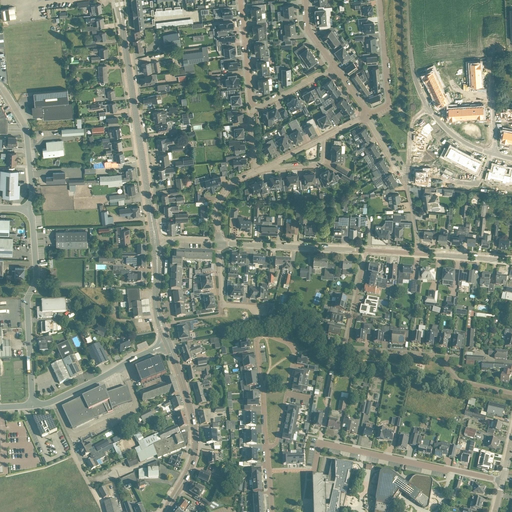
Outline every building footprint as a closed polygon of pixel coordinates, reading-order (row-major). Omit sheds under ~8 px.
[(368,14),(369,14),(373,14),(372,5),(366,5),(366,2),(353,3),(353,10),(363,9),(363,15),(365,15),(369,15),(368,14)] [(102,12),(101,4),(90,5),(90,8),(89,8),(90,16),(96,15),(96,13),(102,12)] [(264,4),(255,4),(256,8),(251,8),(251,13),(251,14),(261,13),(261,7),(264,7),(264,4)] [(220,12),(221,18),(232,17),(232,12),(231,12),(231,10),(226,10),(226,7),(213,8),(214,13),(220,12)] [(314,12),(315,17),(329,16),(329,15),(331,15),(330,10),(332,10),(332,7),(324,7),(324,9),(315,10),(315,12),(314,12)] [(10,19),(8,8),(1,9),(2,20),(10,19)] [(293,10),(283,11),(281,11),(282,20),(289,19),(289,16),(294,15),(293,10)] [(257,22),(266,21),(266,18),(262,18),(261,13),(251,14),(251,15),(252,19),(256,19),(257,22)] [(96,18),(96,16),(88,17),(89,23),(96,22),(97,27),(104,26),(103,17),(96,18)] [(324,29),(326,28),(330,27),(329,16),(315,17),(315,22),(316,22),(316,25),(321,24),(321,25),(324,25),(324,29)] [(368,23),(368,17),(359,18),(359,25),(364,25),(365,31),(374,30),(373,22),(368,23)] [(266,21),(257,22),(257,26),(252,26),(253,30),(253,32),(266,30),(267,30),(266,21)] [(233,26),(234,26),(234,23),(232,23),(232,22),(218,23),(218,27),(213,28),(213,31),(209,31),(209,34),(217,33),(226,32),(227,32),(227,28),(233,28),(233,26)] [(327,41),(335,35),(332,31),(335,29),(333,26),(330,27),(326,28),(327,31),(326,32),(326,33),(323,35),(324,36),(323,36),(325,40),(326,40),(327,41)] [(295,28),(285,29),(281,29),(282,41),(290,40),(289,34),(295,33),(295,28)] [(99,33),(99,30),(92,30),(93,35),(94,35),(95,40),(95,41),(96,41),(106,39),(107,38),(106,36),(105,36),(105,32),(99,33)] [(266,30),(253,32),(253,33),(254,37),(260,37),(260,40),(267,39),(266,30)] [(17,37),(19,37),(19,31),(7,32),(8,43),(17,42),(17,37)] [(134,51),(139,50),(142,50),(139,31),(131,32),(134,51)] [(181,46),(178,32),(163,35),(165,45),(176,43),(176,47),(181,46)] [(226,32),(217,33),(218,38),(222,37),(222,41),(234,40),(234,39),(235,38),(235,36),(234,36),(234,34),(228,35),(227,32),(226,32)] [(338,39),(335,35),(327,41),(328,42),(327,43),(330,46),(330,45),(331,46),(336,42),(338,45),(345,40),(342,36),(338,39)] [(364,39),(365,43),(367,43),(367,50),(365,50),(368,50),(369,51),(370,51),(371,50),(376,49),(375,38),(369,38),(364,39)] [(255,50),(265,48),(268,48),(267,39),(260,40),(260,43),(254,44),(255,48),(254,48),(255,50)] [(338,57),(347,51),(343,46),(346,45),(344,42),(345,40),(338,45),(340,48),(335,52),(336,53),(335,54),(338,57)] [(228,47),(227,44),(216,45),(217,50),(224,49),(225,56),(235,55),(234,53),(236,52),(235,48),(234,48),(234,46),(228,47)] [(108,56),(107,48),(95,48),(95,52),(100,52),(100,57),(108,56)] [(303,51),(301,51),(299,48),(294,51),(299,57),(300,58),(302,57),(304,60),(313,54),(312,53),(310,51),(309,51),(307,48),(303,51)] [(184,64),(204,62),(204,61),(203,51),(202,51),(183,54),(184,64)] [(350,55),(347,51),(338,57),(340,61),(341,60),(342,62),(348,58),(349,61),(354,57),(356,55),(354,52),(350,55)] [(370,56),(370,53),(363,54),(363,57),(366,57),(367,63),(377,62),(377,61),(377,57),(376,57),(376,55),(370,56)] [(313,54),(304,60),(302,61),(307,69),(304,70),(307,74),(316,70),(314,66),(313,66),(312,64),(316,61),(315,58),(315,57),(313,54)] [(267,66),(266,61),(269,61),(268,57),(263,58),(264,61),(256,62),(257,66),(256,66),(256,67),(267,66)] [(349,73),(357,67),(353,62),(356,60),(354,57),(349,61),(348,61),(350,64),(345,67),(346,68),(345,69),(348,72),(349,73)] [(237,68),(237,61),(231,62),(230,58),(220,59),(221,63),(224,63),(225,69),(228,69),(237,68)] [(160,71),(158,61),(154,62),(154,63),(150,63),(150,62),(145,63),(142,64),(142,69),(143,69),(144,73),(151,72),(155,72),(160,71)] [(283,69),(283,65),(276,65),(277,72),(282,72),(282,82),(290,82),(290,69),(283,69)] [(107,81),(106,66),(107,66),(98,66),(99,82),(100,82),(100,83),(100,84),(101,84),(102,85),(103,85),(104,84),(104,83),(105,83),(105,82),(105,81),(108,81),(107,81)] [(189,75),(194,74),(193,66),(188,67),(178,68),(178,71),(184,70),(185,70),(186,75),(189,74),(189,75)] [(267,66),(256,67),(256,69),(257,69),(257,73),(264,72),(264,76),(270,75),(269,66),(267,66)] [(425,74),(424,75),(426,79),(426,81),(437,75),(433,67),(428,70),(429,73),(425,74)] [(356,83),(361,79),(356,73),(351,76),(356,83)] [(141,85),(146,84),(154,82),(157,81),(156,74),(152,74),(152,75),(145,76),(145,78),(140,78),(141,85)] [(222,86),(223,86),(227,86),(227,88),(234,87),(234,86),(239,85),(238,77),(236,77),(236,75),(229,76),(229,78),(226,78),(226,79),(222,79),(221,79),(222,86)] [(437,75),(426,81),(427,81),(428,83),(429,85),(440,80),(438,77),(437,75)] [(364,78),(363,77),(361,79),(356,83),(360,89),(365,85),(362,82),(367,79),(366,77),(364,78)] [(318,86),(314,88),(317,93),(319,97),(323,95),(328,91),(336,85),(331,79),(323,85),(325,88),(324,89),(321,91),(318,86)] [(440,80),(429,85),(430,86),(430,88),(431,90),(440,86),(442,85),(440,80)] [(336,85),(328,91),(331,96),(332,98),(335,95),(336,95),(341,92),(336,85)] [(367,93),(369,92),(365,85),(360,89),(365,95),(367,93)] [(440,86),(431,90),(433,93),(433,94),(434,95),(442,91),(440,86)] [(108,91),(107,87),(96,88),(97,96),(104,95),(105,99),(115,97),(113,90),(108,91)] [(505,93),(501,93),(501,103),(511,103),(511,88),(505,88),(505,93)] [(35,106),(68,102),(67,89),(34,92),(35,105),(35,106)] [(235,95),(234,89),(225,90),(226,98),(230,97),(230,100),(231,100),(232,104),(236,104),(236,105),(242,104),(241,99),(240,99),(240,94),(235,95)] [(304,94),(303,94),(305,99),(307,102),(313,99),(316,104),(321,102),(319,97),(317,93),(313,95),(311,90),(306,92),(303,93),(304,94)] [(442,91),(434,95),(435,98),(435,99),(436,100),(445,96),(445,95),(444,94),(442,91)] [(162,98),(161,94),(148,96),(148,97),(143,98),(144,101),(143,102),(144,103),(144,104),(153,103),(153,104),(158,103),(157,99),(162,98)] [(445,96),(436,100),(436,101),(438,105),(440,104),(449,100),(447,94),(445,95),(445,96)] [(372,104),(376,102),(373,95),(367,98),(371,103),(372,104)] [(291,110),(301,105),(297,97),(287,102),(287,103),(287,104),(288,105),(288,106),(289,106),(289,107),(291,110)] [(328,98),(322,102),(323,104),(324,107),(331,102),(328,98)] [(345,100),(343,98),(335,104),(337,107),(338,106),(341,110),(339,111),(349,104),(346,100),(345,100)] [(43,115),(43,119),(73,117),(72,102),(68,102),(35,106),(35,105),(32,106),(33,116),(43,115)] [(109,112),(112,111),(117,110),(115,102),(102,104),(102,103),(88,105),(89,110),(91,109),(92,110),(100,109),(100,108),(106,107),(106,112),(109,111),(109,112)] [(327,111),(334,106),(331,102),(324,107),(327,111)] [(319,106),(324,115),(317,118),(320,124),(319,124),(321,129),(327,126),(327,125),(331,123),(329,119),(332,118),(331,117),(327,111),(324,107),(323,104),(319,106)] [(354,112),(353,111),(354,110),(349,104),(339,111),(341,113),(342,111),(346,116),(351,113),(351,114),(354,112)] [(3,110),(4,110),(2,106),(1,107),(0,106),(0,132),(7,133),(8,117),(6,117),(6,115),(7,115),(5,112),(4,112),(3,110)] [(263,119),(263,120),(263,121),(263,122),(264,122),(264,123),(269,123),(273,123),(273,122),(272,120),(278,117),(280,118),(282,118),(283,119),(284,118),(289,116),(287,113),(285,109),(279,112),(280,112),(279,113),(276,108),(268,112),(268,111),(263,114),(264,114),(264,118),(263,119)] [(503,111),(500,112),(501,118),(502,118),(508,118),(508,121),(511,120),(511,108),(503,108),(503,111)] [(232,110),(227,111),(227,116),(228,116),(232,116),(233,122),(233,125),(237,124),(239,124),(239,121),(242,121),(242,116),(243,116),(243,113),(237,113),(237,110),(232,110)] [(165,112),(164,111),(153,112),(155,121),(162,120),(162,122),(166,121),(166,119),(167,117),(166,112),(165,112)] [(336,123),(339,120),(335,114),(331,117),(332,118),(336,123)] [(316,132),(313,127),(316,125),(312,118),(307,121),(306,123),(307,126),(304,127),(306,132),(307,131),(309,135),(310,134),(311,135),(314,133),(313,133),(316,132)] [(170,123),(169,121),(166,121),(162,122),(163,124),(155,125),(156,131),(161,131),(161,132),(168,131),(168,129),(170,128),(171,127),(171,124),(170,123)] [(299,140),(302,138),(299,131),(302,129),(298,123),(293,125),(295,129),(293,130),(293,132),(290,133),(295,142),(296,142),(297,142),(299,141),(299,140)] [(420,132),(427,137),(431,131),(433,129),(428,123),(423,127),(423,128),(420,132)] [(229,125),(223,125),(223,129),(226,129),(226,131),(230,130),(233,130),(233,137),(235,137),(239,136),(244,136),(243,127),(238,127),(237,124),(233,125),(232,125),(229,125)] [(286,132),(283,125),(277,128),(279,132),(281,130),(283,134),(286,132)] [(121,136),(119,127),(107,129),(107,133),(109,132),(110,138),(114,137),(121,136)] [(351,131),(352,132),(354,136),(355,136),(354,137),(356,141),(368,133),(367,130),(366,131),(365,128),(362,130),(360,127),(358,128),(357,127),(355,128),(351,131)] [(503,138),(502,140),(507,141),(508,141),(510,131),(511,130),(504,129),(503,138)] [(417,135),(416,144),(417,144),(419,144),(419,149),(424,149),(424,147),(425,140),(427,137),(420,132),(419,132),(418,132),(418,135),(417,135)] [(369,142),(368,140),(371,138),(369,136),(370,135),(368,133),(356,141),(357,143),(360,142),(361,145),(362,147),(364,145),(365,145),(369,142)] [(284,150),(287,148),(286,147),(289,145),(284,136),(277,140),(282,149),(283,148),(284,150)] [(15,145),(16,137),(8,137),(8,143),(7,143),(7,142),(6,142),(6,147),(13,148),(13,145),(15,145)] [(158,149),(163,149),(166,148),(166,143),(172,142),(172,137),(157,139),(158,149)] [(271,154),(275,152),(273,148),(276,147),(272,139),(267,142),(268,142),(267,143),(266,145),(266,146),(264,147),(265,150),(264,150),(264,151),(265,153),(266,154),(267,154),(268,156),(269,156),(270,156),(271,155),(271,154)] [(47,148),(43,149),(43,157),(48,157),(60,155),(64,155),(62,140),(51,141),(46,142),(47,148)] [(110,141),(102,142),(103,148),(110,146),(111,149),(115,149),(117,149),(122,148),(121,140),(110,142),(110,141)] [(179,141),(179,144),(179,145),(171,146),(172,150),(189,148),(189,144),(186,144),(186,140),(179,141)] [(240,144),(239,140),(229,141),(230,147),(233,147),(233,148),(235,148),(235,152),(240,152),(240,151),(245,150),(244,143),(240,144)] [(341,145),(341,140),(337,140),(337,145),(332,145),(331,149),(330,151),(331,152),(331,153),(341,153),(341,145)] [(370,152),(377,148),(374,143),(367,147),(370,152)] [(445,150),(442,155),(446,157),(451,160),(451,159),(456,149),(455,148),(451,146),(450,147),(448,151),(445,150)] [(371,162),(376,158),(375,156),(380,153),(377,148),(370,152),(367,154),(371,162)] [(456,149),(451,159),(456,161),(457,160),(461,151),(458,150),(457,149),(456,149),(457,149),(456,149)] [(461,151),(457,160),(461,162),(466,154),(464,153),(463,153),(462,152),(461,151)] [(112,154),(109,155),(109,157),(112,157),(113,162),(124,160),(123,152),(118,153),(112,154)] [(17,161),(17,157),(16,157),(16,153),(8,153),(7,164),(16,165),(16,161),(17,161)] [(346,156),(346,153),(341,153),(331,153),(331,161),(336,161),(341,161),(341,155),(343,155),(343,156),(346,156)] [(169,164),(168,154),(159,155),(160,161),(161,161),(161,165),(169,164)] [(461,162),(460,164),(465,167),(471,156),(469,156),(468,155),(466,154),(461,162)] [(234,155),(226,156),(226,160),(233,159),(233,162),(234,167),(235,167),(235,168),(237,168),(237,169),(240,169),(240,168),(241,168),(241,166),(246,166),(245,158),(240,158),(235,159),(234,155)] [(471,156),(465,167),(470,169),(470,170),(475,159),(474,158),(473,158),(471,156)] [(376,158),(371,162),(370,162),(372,167),(371,167),(373,170),(378,168),(386,163),(385,160),(384,160),(383,158),(380,160),(378,157),(376,158)] [(475,159),(470,170),(478,174),(481,168),(478,167),(480,163),(481,161),(476,159),(475,159)] [(384,175),(382,172),(389,168),(387,166),(388,165),(386,163),(378,168),(372,171),(374,174),(375,173),(376,175),(371,178),(373,181),(378,178),(384,175)] [(489,170),(487,178),(491,179),(491,177),(497,179),(500,166),(494,164),(492,171),(489,170)] [(345,175),(348,171),(341,167),(337,165),(334,168),(342,173),(345,175)] [(500,166),(497,179),(502,180),(502,182),(506,183),(506,181),(507,175),(504,174),(506,167),(500,166)] [(159,178),(164,177),(170,177),(170,175),(170,173),(176,172),(175,167),(158,169),(159,178)] [(416,175),(428,176),(428,170),(430,170),(431,167),(423,167),(422,170),(418,170),(416,169),(416,175)] [(109,176),(99,176),(100,180),(100,184),(108,184),(109,184),(113,184),(122,182),(122,183),(126,183),(126,181),(129,181),(129,178),(136,177),(135,172),(135,168),(130,169),(128,169),(128,171),(126,171),(126,174),(121,175),(121,174),(109,176)] [(330,172),(328,169),(324,171),(330,183),(336,179),(337,180),(337,179),(340,178),(337,174),(335,175),(333,171),(330,172)] [(19,198),(20,185),(18,184),(18,171),(0,170),(0,174),(0,179),(0,181),(4,181),(4,189),(11,189),(11,192),(13,192),(13,193),(10,193),(9,197),(19,198)] [(330,183),(324,171),(320,173),(322,177),(320,177),(322,180),(319,181),(320,188),(326,185),(326,186),(328,186),(329,185),(329,184),(329,183),(330,183)] [(46,183),(65,183),(65,172),(53,173),(53,177),(46,177),(46,183)] [(308,184),(310,184),(309,174),(308,174),(307,173),(306,173),(305,173),(305,174),(303,174),(304,180),(301,180),(302,189),(302,191),(304,191),(304,188),(307,188),(308,184)] [(313,173),(312,173),(311,173),(310,173),(310,174),(309,174),(310,184),(312,183),(313,187),(319,187),(318,179),(315,179),(314,173),(313,173)] [(348,182),(350,178),(345,175),(342,173),(343,173),(340,177),(348,182)] [(395,178),(392,173),(385,177),(384,175),(378,178),(373,181),(375,185),(381,181),(384,185),(396,177),(395,178)] [(291,175),(291,174),(288,175),(288,176),(287,176),(287,183),(284,183),(285,190),(288,190),(288,189),(290,188),(290,185),(293,185),(292,175),(291,175)] [(296,175),(296,174),(293,174),(293,175),(292,175),(293,185),(296,185),(296,188),(298,188),(298,189),(302,189),(301,180),(301,181),(298,182),(297,175),(296,175)] [(211,178),(215,190),(215,189),(217,189),(219,185),(218,182),(221,181),(220,175),(211,178)] [(415,175),(415,181),(417,182),(422,182),(422,185),(431,186),(431,182),(427,182),(428,176),(416,175),(415,175)] [(279,176),(276,177),(275,177),(276,186),(281,185),(281,191),(285,190),(284,183),(281,183),(281,176),(279,176)] [(185,181),(184,177),(176,178),(177,188),(192,186),(191,180),(185,181)] [(398,186),(397,184),(398,183),(396,180),(397,179),(396,177),(384,185),(383,185),(384,188),(386,187),(388,187),(389,188),(392,187),(394,186),(394,187),(398,186)] [(211,192),(215,190),(211,178),(205,179),(205,180),(202,181),(204,188),(207,187),(208,191),(210,190),(211,192)] [(258,181),(257,181),(260,190),(261,192),(264,191),(265,192),(267,193),(270,192),(268,187),(268,186),(265,186),(264,184),(262,179),(261,180),(261,179),(257,180),(258,181)] [(13,193),(13,192),(11,192),(11,189),(4,189),(4,181),(0,181),(0,188),(3,189),(2,197),(9,197),(10,193),(13,193)] [(251,189),(249,189),(250,193),(252,193),(256,191),(260,190),(257,181),(254,183),(253,182),(250,183),(250,184),(249,185),(250,187),(251,189)] [(127,185),(127,184),(123,184),(124,194),(109,196),(110,202),(118,201),(118,200),(125,199),(124,195),(128,195),(129,193),(135,192),(134,184),(127,185)] [(481,216),(481,221),(480,234),(484,235),(486,214),(488,194),(484,193),(483,201),(483,204),(482,204),(481,216)] [(397,208),(396,202),(399,201),(400,200),(400,198),(399,198),(398,194),(388,195),(389,203),(391,202),(392,208),(397,208)] [(431,196),(430,194),(423,195),(424,208),(425,208),(426,212),(429,211),(428,207),(432,207),(439,206),(438,203),(439,202),(438,195),(431,196)] [(177,204),(184,204),(184,201),(184,196),(176,197),(177,204)] [(165,215),(170,215),(172,214),(172,211),(178,211),(178,209),(178,205),(164,206),(165,215)] [(140,216),(139,207),(119,209),(119,216),(132,214),(132,217),(140,216)] [(108,216),(107,211),(101,211),(103,223),(103,226),(111,225),(111,222),(113,222),(113,216),(108,216)] [(436,217),(436,214),(430,213),(429,217),(426,216),(425,220),(435,221),(435,222),(437,223),(438,217),(436,217)] [(404,226),(404,222),(400,222),(401,215),(393,215),(393,222),(398,222),(398,226),(395,226),(394,238),(402,239),(403,226),(404,226)] [(251,231),(251,226),(251,220),(243,220),(243,217),(238,217),(238,222),(239,222),(239,228),(245,229),(245,230),(251,231)] [(334,236),(342,236),(342,235),(342,229),(348,229),(348,224),(348,221),(348,217),(342,217),(342,223),(339,223),(339,225),(334,225),(334,226),(334,229),(334,231),(334,236)] [(350,232),(349,237),(356,237),(361,237),(361,232),(356,231),(356,229),(358,227),(358,225),(360,225),(365,226),(366,220),(367,220),(367,217),(350,217),(350,225),(350,232)] [(0,234),(9,235),(10,220),(0,219),(0,234)] [(298,231),(298,226),(298,222),(291,222),(291,219),(286,219),(286,222),(286,234),(291,234),(292,230),(298,231)] [(388,220),(388,224),(385,223),(385,227),(382,227),(382,226),(376,226),(375,229),(375,238),(380,238),(383,238),(388,238),(388,229),(392,230),(393,220),(388,220)] [(167,233),(176,233),(181,233),(181,227),(180,224),(180,221),(167,222),(167,233)] [(266,221),(262,221),(262,226),(261,226),(261,233),(269,233),(269,225),(269,221),(266,221)] [(277,226),(277,224),(271,224),(272,221),(269,221),(269,233),(277,234),(277,226)] [(315,226),(315,224),(311,224),(311,226),(304,226),(304,235),(315,235),(315,229),(315,226)] [(113,247),(119,247),(118,242),(129,242),(128,234),(129,234),(129,229),(120,230),(120,231),(116,231),(117,243),(113,243),(113,247)] [(465,234),(465,232),(466,230),(460,229),(460,232),(457,232),(457,236),(453,236),(452,242),(460,243),(461,239),(464,240),(465,234)] [(447,242),(448,231),(443,230),(443,234),(439,234),(439,241),(447,242)] [(87,242),(87,231),(56,232),(56,248),(93,247),(93,242),(87,242)] [(437,235),(437,231),(433,231),(433,232),(425,231),(424,240),(432,240),(432,234),(437,235)] [(468,237),(467,244),(475,244),(476,234),(469,233),(468,237)] [(482,245),(482,246),(485,247),(486,246),(486,245),(489,246),(490,235),(491,235),(491,233),(486,233),(485,239),(482,238),(482,245)] [(511,241),(510,241),(510,240),(502,239),(502,236),(497,236),(496,242),(499,243),(499,247),(509,248),(509,245),(511,245),(511,241)] [(0,255),(12,256),(13,238),(0,237),(0,255)] [(145,257),(145,247),(136,247),(136,253),(122,253),(122,258),(132,258),(137,258),(137,257),(145,257)] [(212,262),(212,252),(185,251),(185,253),(180,253),(180,251),(174,251),(174,258),(174,260),(182,260),(182,261),(212,262)] [(249,262),(245,262),(246,255),(242,254),(239,254),(238,265),(238,267),(245,267),(244,276),(248,276),(248,267),(249,261),(249,262)] [(258,266),(259,256),(256,256),(253,256),(253,261),(249,261),(248,267),(255,268),(255,265),(258,266)] [(269,269),(269,262),(265,262),(265,257),(262,257),(262,256),(259,256),(258,266),(262,266),(262,269),(269,269)] [(282,260),(282,259),(281,258),(279,258),(279,259),(276,259),(275,267),(275,275),(278,275),(279,267),(282,267),(282,271),(283,260),(282,260)] [(134,268),(137,268),(145,268),(145,259),(126,259),(126,265),(133,265),(133,267),(134,268)] [(172,259),(171,290),(181,290),(182,261),(182,260),(174,260),(172,259)] [(314,270),(319,270),(319,268),(325,269),(325,278),(321,278),(321,281),(326,281),(327,278),(334,279),(334,276),(335,267),(329,266),(329,265),(327,265),(327,262),(314,261),(313,270),(314,270)] [(350,276),(351,264),(343,263),(342,273),(346,274),(346,276),(350,276)] [(202,273),(209,272),(214,272),(214,265),(211,265),(211,269),(201,271),(202,273)] [(370,281),(380,284),(382,284),(382,280),(382,278),(379,277),(379,274),(383,271),(383,265),(375,265),(374,266),(371,265),(369,272),(370,273),(371,273),(374,274),(372,282),(369,281),(368,281),(367,281),(370,281)] [(389,276),(387,276),(387,285),(391,286),(393,286),(394,281),(396,281),(397,277),(396,277),(397,266),(390,266),(389,276)] [(413,268),(411,268),(411,266),(407,266),(407,267),(404,267),(404,272),(400,272),(399,280),(410,281),(410,275),(411,275),(412,272),(413,272),(413,268)] [(15,271),(12,270),(12,280),(21,280),(21,277),(24,277),(24,272),(24,268),(21,268),(15,268),(15,271)] [(314,274),(314,270),(313,270),(311,270),(312,268),(307,268),(307,270),(301,270),(300,279),(306,279),(306,281),(310,281),(311,274),(314,274)] [(435,274),(434,273),(434,271),(428,270),(428,269),(423,269),(422,269),(422,273),(421,272),(421,273),(418,273),(418,281),(422,281),(422,278),(428,278),(427,280),(435,281),(435,274)] [(444,271),(443,282),(451,282),(450,287),(453,288),(453,283),(455,272),(452,272),(452,271),(447,270),(447,271),(444,271)] [(121,275),(127,275),(127,280),(134,280),(134,283),(140,283),(145,283),(145,275),(132,275),(132,271),(127,271),(121,271),(121,275)] [(470,276),(463,275),(463,272),(460,272),(458,286),(462,287),(462,282),(469,283),(469,285),(473,285),(472,294),(476,294),(477,283),(479,283),(479,275),(479,276),(475,276),(475,273),(470,273),(470,276)] [(481,279),(480,286),(489,287),(489,285),(490,281),(490,280),(490,275),(483,274),(482,279),(481,279)] [(203,278),(203,275),(195,276),(193,278),(193,279),(200,278),(201,285),(212,283),(212,279),(211,279),(210,277),(203,278)] [(501,277),(497,276),(496,282),(502,283),(501,285),(505,286),(506,283),(507,277),(502,276),(502,277),(501,277)] [(378,290),(380,284),(370,281),(369,286),(366,285),(364,293),(370,294),(370,293),(375,295),(376,294),(379,295),(380,290),(378,290)] [(237,299),(237,286),(237,285),(234,285),(233,284),(232,284),(232,282),(228,282),(227,291),(231,291),(231,297),(233,298),(233,299),(237,299)] [(202,291),(207,291),(212,290),(212,287),(213,287),(212,283),(201,285),(202,291)] [(248,283),(247,283),(243,283),(243,285),(242,284),(241,285),(241,286),(237,286),(237,299),(240,299),(240,298),(243,298),(243,292),(247,292),(247,287),(248,283)] [(266,292),(267,285),(262,285),(261,290),(257,289),(257,300),(263,300),(263,297),(268,298),(268,293),(266,292)] [(257,290),(254,289),(252,287),(249,287),(249,291),(250,291),(250,299),(257,299),(257,300),(257,289),(257,290)] [(133,313),(134,319),(137,319),(142,318),(140,304),(139,290),(126,290),(116,290),(116,294),(116,296),(127,296),(128,303),(128,308),(129,313),(133,313)] [(437,304),(438,292),(433,291),(433,298),(426,298),(425,303),(437,304)] [(343,295),(335,293),(334,298),(336,299),(335,303),(346,305),(347,299),(341,298),(342,295),(343,295)] [(511,294),(507,293),(507,294),(503,293),(502,300),(511,301),(511,294)] [(207,297),(207,294),(201,295),(194,296),(194,299),(194,300),(200,299),(200,301),(203,300),(203,301),(204,301),(205,304),(214,303),(213,296),(207,297)] [(368,296),(367,301),(366,300),(365,306),(363,305),(363,306),(361,305),(361,308),(360,313),(372,316),(373,309),(377,310),(378,303),(380,299),(368,296)] [(456,308),(457,298),(453,298),(452,304),(446,303),(446,307),(456,308)] [(52,318),(52,313),(66,312),(66,303),(71,303),(70,300),(66,299),(41,301),(42,308),(37,308),(37,317),(40,317),(41,318),(52,318)] [(344,311),(346,305),(335,303),(334,302),(333,307),(331,307),(330,311),(338,313),(338,310),(344,311)] [(201,315),(210,314),(209,311),(215,310),(214,303),(205,304),(205,308),(203,308),(203,309),(200,309),(201,315)] [(451,316),(452,310),(447,309),(447,308),(442,307),(441,314),(451,316)] [(342,323),(343,317),(337,316),(338,313),(330,311),(329,316),(328,320),(331,321),(342,323)] [(466,361),(466,365),(475,366),(476,362),(477,362),(478,357),(473,356),(473,353),(472,353),(468,353),(468,348),(472,349),(473,349),(474,330),(470,330),(470,327),(471,321),(473,321),(474,312),(468,311),(469,311),(467,327),(467,330),(466,346),(467,346),(467,348),(465,348),(464,361),(466,361)] [(179,334),(190,332),(189,326),(198,324),(197,321),(192,322),(185,323),(186,326),(177,327),(178,330),(177,330),(177,333),(178,333),(179,334)] [(53,325),(53,323),(51,323),(43,323),(43,324),(42,325),(41,325),(42,333),(49,333),(49,335),(53,334),(58,333),(57,326),(56,324),(53,325)] [(98,323),(97,326),(95,331),(108,336),(110,331),(106,329),(98,323)] [(337,325),(327,323),(326,329),(329,329),(328,333),(339,335),(340,329),(334,328),(335,325),(337,325)] [(371,335),(373,325),(364,324),(364,333),(357,332),(357,341),(365,342),(366,334),(371,335)] [(425,333),(426,327),(419,326),(418,334),(413,333),(412,343),(420,344),(422,333),(425,333)] [(438,338),(439,326),(433,326),(430,334),(428,333),(426,345),(433,346),(434,338),(438,338)] [(389,336),(390,328),(382,327),(381,334),(375,334),(374,343),(382,344),(383,336),(389,336)] [(2,342),(2,330),(0,330),(0,358),(11,358),(10,342),(2,342)] [(399,333),(393,333),(393,331),(390,330),(389,339),(390,339),(390,337),(393,337),(392,344),(398,344),(399,331),(399,333)] [(408,340),(409,332),(399,331),(398,344),(405,345),(405,338),(408,339),(408,340)] [(451,342),(452,334),(447,333),(447,331),(444,331),(442,332),(442,336),(441,339),(440,339),(440,344),(441,344),(440,347),(447,348),(448,342),(451,342)] [(190,338),(189,333),(190,332),(179,334),(180,340),(187,339),(187,342),(193,341),(192,338),(190,338)] [(464,344),(465,334),(454,333),(454,337),(455,337),(454,340),(453,340),(453,345),(454,346),(454,349),(461,350),(462,343),(464,344)] [(126,339),(127,338),(125,335),(122,337),(121,339),(123,340),(123,341),(119,343),(120,345),(117,346),(120,353),(125,350),(131,347),(127,339),(126,339)] [(48,351),(47,342),(49,342),(49,336),(45,338),(45,342),(40,342),(39,342),(39,343),(38,343),(38,344),(38,345),(39,345),(39,346),(40,346),(40,347),(39,347),(40,352),(43,352),(44,353),(45,353),(46,353),(47,353),(47,352),(47,351),(48,351)] [(74,355),(68,341),(56,347),(61,358),(71,379),(83,373),(77,362),(81,360),(78,354),(74,355)] [(233,354),(238,353),(244,353),(245,352),(245,349),(249,348),(248,342),(238,343),(239,348),(232,349),(233,354)] [(96,367),(108,361),(100,344),(87,350),(96,367)] [(197,347),(196,345),(193,346),(194,348),(189,349),(188,346),(181,349),(183,356),(200,350),(199,346),(197,347)] [(205,353),(204,349),(200,350),(183,356),(186,362),(193,360),(192,355),(194,355),(195,355),(201,353),(202,354),(205,353)] [(496,351),(489,350),(488,355),(495,356),(495,358),(507,360),(508,352),(496,351)] [(244,353),(238,353),(239,357),(242,357),(243,362),(253,361),(253,355),(244,356),(244,353)] [(60,384),(71,379),(61,358),(56,361),(57,363),(51,366),(60,384)] [(307,366),(308,360),(298,358),(297,365),(307,366)] [(137,373),(137,374),(139,378),(139,379),(141,383),(141,384),(166,374),(166,373),(165,373),(164,369),(164,368),(162,364),(162,363),(161,363),(159,364),(157,363),(155,360),(156,360),(155,360),(154,360),(151,362),(150,362),(149,362),(146,364),(145,364),(144,364),(141,366),(140,366),(139,366),(139,367),(140,369),(139,372),(137,373)] [(254,367),(253,361),(243,362),(244,372),(247,372),(246,368),(254,367)] [(503,369),(504,364),(494,364),(478,363),(478,366),(482,366),(482,369),(482,371),(487,371),(487,369),(493,369),(494,368),(503,369)] [(187,368),(189,382),(194,381),(195,381),(194,373),(197,372),(197,371),(209,369),(209,365),(187,368)] [(511,376),(511,367),(508,367),(508,369),(505,368),(504,374),(502,374),(501,382),(509,384),(510,376),(511,376)] [(308,374),(309,370),(307,370),(302,369),(301,372),(296,371),(294,378),(305,380),(306,373),(308,374)] [(247,375),(247,372),(244,372),(241,372),(242,376),(243,382),(244,382),(256,380),(256,374),(247,375)] [(331,399),(335,373),(330,372),(325,398),(331,399)] [(166,383),(139,392),(141,397),(143,402),(170,393),(171,396),(174,395),(178,394),(173,378),(165,380),(166,383)] [(294,378),(293,384),(304,386),(305,380),(294,378)] [(206,403),(202,390),(210,388),(208,380),(202,381),(203,384),(201,384),(193,386),(198,405),(206,403)] [(243,387),(244,391),(245,391),(250,391),(249,387),(257,386),(256,380),(244,382),(245,387),(243,387)] [(304,386),(293,384),(292,391),(302,393),(303,390),(307,390),(307,387),(304,386)] [(112,409),(132,402),(127,387),(106,394),(112,409)] [(102,390),(101,388),(94,391),(95,392),(62,407),(62,408),(72,430),(76,428),(107,413),(108,414),(113,412),(112,409),(106,394),(105,389),(102,390)] [(247,395),(247,400),(247,401),(258,400),(258,394),(250,395),(250,391),(245,391),(244,391),(244,392),(244,395),(247,395)] [(412,395),(411,401),(413,401),(412,407),(418,409),(420,403),(416,402),(418,396),(412,395)] [(171,405),(171,406),(173,406),(175,410),(184,408),(180,398),(171,401),(170,402),(169,402),(164,404),(165,407),(171,405)] [(344,412),(347,400),(341,399),(338,411),(344,412)] [(427,399),(426,405),(428,405),(427,411),(433,412),(434,407),(431,406),(433,401),(427,399)] [(247,401),(247,400),(246,401),(246,406),(244,406),(244,410),(250,410),(250,407),(258,406),(258,400),(247,401)] [(441,403),(440,409),(442,409),(441,414),(447,416),(449,411),(445,410),(447,405),(441,403)] [(481,412),(481,415),(487,417),(493,419),(494,416),(502,418),(503,411),(505,412),(506,407),(490,403),(487,414),(481,412)] [(287,413),(298,415),(299,409),(301,409),(301,406),(295,405),(294,408),(289,407),(287,413)] [(455,407),(454,412),(456,413),(454,418),(460,420),(462,415),(458,414),(460,409),(455,407)] [(150,410),(139,415),(142,422),(153,416),(150,410)] [(469,412),(466,411),(465,415),(485,421),(487,417),(469,412)] [(201,425),(206,424),(209,423),(207,412),(200,414),(201,420),(200,420),(201,425)] [(248,412),(238,412),(238,415),(243,415),(243,421),(255,421),(255,415),(248,415),(248,412)] [(297,422),(298,415),(287,413),(286,420),(297,422)] [(181,428),(183,427),(188,426),(184,414),(177,416),(181,428)] [(321,427),(323,415),(314,414),(313,422),(314,422),(313,426),(321,427)] [(49,434),(57,431),(51,417),(33,418),(42,437),(47,435),(49,434)] [(339,431),(340,426),(340,423),(337,423),(337,421),(329,419),(328,428),(335,429),(335,430),(339,431)] [(344,420),(343,425),(348,426),(347,432),(352,433),(353,433),(356,434),(357,429),(358,425),(353,424),(354,421),(348,420),(344,419),(344,420)] [(297,422),(286,420),(285,426),(295,428),(297,422)] [(243,427),(239,427),(239,430),(242,430),(249,430),(249,427),(256,427),(255,421),(243,421),(243,427)] [(468,426),(467,428),(477,431),(478,427),(471,425),(472,422),(469,421),(468,426)] [(502,424),(497,423),(495,422),(494,423),(492,422),(491,428),(489,427),(487,433),(494,435),(495,431),(500,432),(502,424)] [(371,438),(373,433),(373,431),(369,430),(371,426),(366,425),(363,435),(371,438)] [(139,447),(135,449),(136,453),(141,451),(153,445),(167,439),(180,433),(177,426),(158,435),(158,434),(143,441),(139,443),(138,443),(139,447)] [(283,433),(294,435),(295,432),(299,433),(299,429),(295,428),(285,426),(283,433)] [(213,432),(206,432),(206,438),(216,438),(217,438),(217,432),(219,432),(219,428),(212,429),(213,432)] [(379,428),(377,439),(379,439),(379,440),(382,441),(382,440),(384,440),(384,439),(392,441),(394,432),(386,431),(386,430),(379,428)] [(477,431),(467,428),(466,428),(464,435),(475,439),(477,431)] [(249,430),(242,430),(242,434),(243,434),(243,439),(256,439),(256,433),(249,433),(249,430)] [(288,441),(290,441),(292,441),(293,441),(294,435),(283,433),(282,439),(288,441)] [(412,434),(410,445),(415,447),(418,435),(412,434)] [(120,435),(112,439),(114,443),(122,439),(120,435)] [(167,439),(153,445),(157,456),(158,459),(186,448),(181,437),(181,435),(176,437),(174,437),(174,438),(167,440),(167,439)] [(405,450),(406,450),(409,439),(400,437),(399,440),(397,448),(405,450)] [(496,446),(498,440),(489,437),(487,446),(483,444),(483,446),(496,450),(497,446),(496,446)] [(216,438),(206,438),(206,444),(213,444),(213,447),(220,447),(220,443),(217,444),(216,438)] [(244,445),(239,445),(239,449),(242,448),(249,448),(249,445),(256,445),(256,439),(243,439),(244,445)] [(100,447),(96,449),(98,453),(102,450),(106,448),(109,446),(108,443),(106,440),(99,444),(100,447)] [(429,444),(425,443),(424,447),(420,446),(418,452),(426,454),(426,453),(431,454),(432,449),(433,442),(429,441),(429,444)] [(85,444),(78,448),(83,457),(85,456),(85,457),(86,456),(91,453),(89,450),(91,448),(89,443),(85,445),(85,444)] [(119,460),(123,458),(117,443),(112,445),(119,460)] [(447,456),(449,448),(441,446),(440,450),(436,449),(435,456),(442,458),(443,455),(447,456)] [(249,448),(242,448),(243,452),(245,452),(245,457),(256,457),(256,451),(249,451),(249,448)] [(96,462),(106,457),(102,450),(98,453),(95,454),(97,458),(87,463),(88,466),(89,466),(91,470),(99,466),(96,462)] [(481,452),(479,459),(481,459),(483,460),(482,465),(483,466),(482,470),(489,471),(490,469),(491,469),(492,469),(492,466),(492,465),(493,465),(494,462),(489,461),(490,458),(490,456),(489,456),(490,453),(490,452),(481,450),(481,451),(481,452)] [(141,451),(136,453),(137,454),(140,463),(145,461),(141,451)] [(468,464),(471,452),(468,452),(467,456),(463,455),(461,462),(468,464)] [(172,465),(172,466),(178,468),(181,460),(180,459),(180,458),(181,458),(183,453),(171,457),(169,464),(172,465)] [(220,455),(212,455),(211,455),(208,455),(208,464),(215,464),(215,459),(220,459),(220,455)] [(129,468),(139,464),(136,457),(127,461),(129,468)] [(244,463),(243,463),(243,467),(250,467),(250,463),(257,463),(256,457),(245,457),(244,457),(244,463)] [(345,463),(339,462),(332,460),(327,479),(323,478),(323,476),(312,476),(312,484),(311,484),(312,500),(312,511),(339,511),(339,509),(339,507),(343,508),(353,465),(345,463)] [(138,471),(139,479),(153,479),(158,478),(158,469),(159,469),(159,470),(160,470),(159,462),(148,466),(148,469),(142,470),(138,471)] [(209,476),(211,472),(207,471),(205,474),(201,472),(198,479),(207,483),(209,479),(207,478),(208,475),(209,476)] [(380,475),(374,511),(388,511),(402,493),(423,508),(424,509),(425,509),(426,509),(427,509),(428,508),(428,507),(429,507),(429,506),(433,483),(433,482),(433,481),(432,480),(432,479),(431,479),(431,478),(430,478),(429,478),(428,478),(419,476),(418,476),(417,476),(416,476),(415,476),(415,477),(414,477),(413,477),(413,478),(412,478),(408,484),(393,473),(392,473),(391,472),(390,472),(389,471),(388,471),(387,471),(386,471),(385,471),(384,471),(383,471),(382,471),(382,472),(381,472),(381,473),(380,474),(380,475)] [(131,474),(120,479),(126,490),(133,487),(130,481),(133,479),(131,474)] [(484,495),(485,487),(478,485),(478,483),(473,482),(472,489),(474,489),(474,492),(484,495)] [(199,488),(194,485),(194,486),(193,485),(191,489),(192,489),(190,492),(199,498),(203,490),(203,489),(200,487),(199,488)] [(103,499),(109,496),(104,487),(99,490),(103,499)] [(471,507),(470,510),(471,510),(476,511),(476,509),(481,510),(482,504),(483,504),(484,500),(475,498),(473,497),(472,502),(474,503),(473,507),(471,507)] [(118,506),(116,499),(104,502),(106,511),(119,511),(118,509),(118,506)] [(184,511),(189,506),(182,500),(177,507),(184,511)] [(126,511),(144,511),(142,507),(138,508),(137,506),(135,507),(135,505),(133,502),(130,503),(129,503),(124,504),(126,511)] [(209,508),(207,510),(207,511),(209,511),(225,506),(212,502),(210,504),(208,508),(209,508)]
